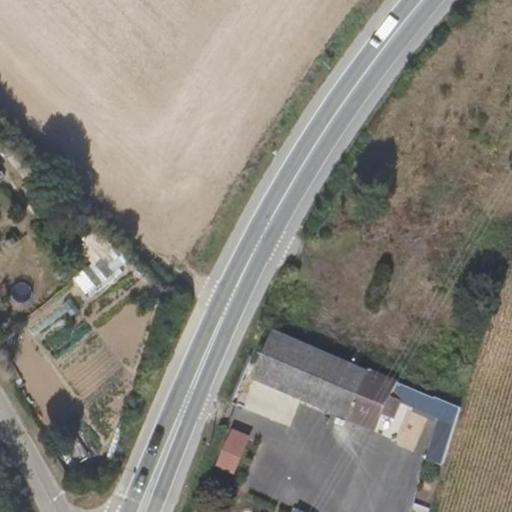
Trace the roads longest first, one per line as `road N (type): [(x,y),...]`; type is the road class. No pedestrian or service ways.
road 1 (secondary): [(424,0),(321,134),(253,254)]
road 2 (secondary): [(253,254),(194,362),(128,511)]
road 3 (secondary): [(154,511),(253,254)]
